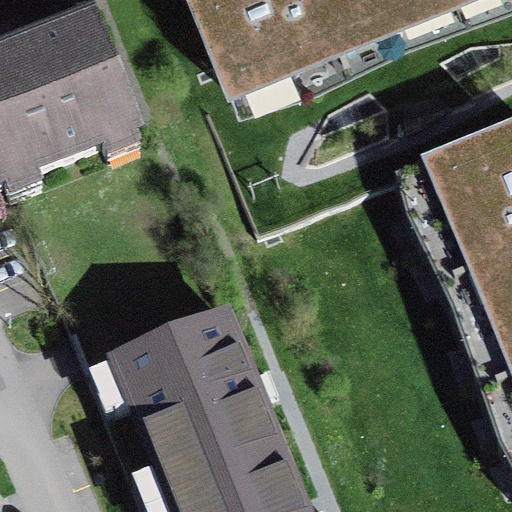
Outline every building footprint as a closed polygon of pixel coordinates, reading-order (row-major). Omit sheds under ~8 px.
[(442,0),(197,0),(232,85),(442,0)] [(93,24),(0,60),(0,191),(138,137),(93,24)] [(511,136),(412,176),(511,421),(511,136)] [(172,508),(280,464),(251,394),(223,323),(115,367),(172,508)] [(299,511),(280,464),(172,508),(173,511),(299,511)]
